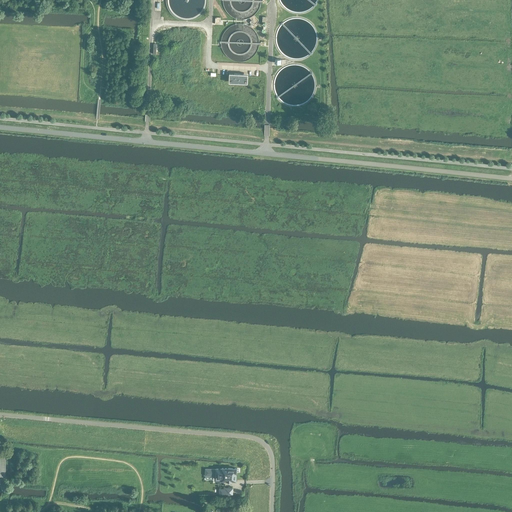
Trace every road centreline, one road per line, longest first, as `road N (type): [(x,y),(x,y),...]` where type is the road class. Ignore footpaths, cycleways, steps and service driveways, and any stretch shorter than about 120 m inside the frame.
road 1 (unclassified): [(511,179),(0,127)]
road 2 (unknown): [(0,111),(511,161)]
road 3 (unclassified): [(271,511),(271,452),(249,436),(0,415)]
road 4 (unknown): [(138,511),(137,473),(123,461),(97,458),(70,456),(48,503)]
